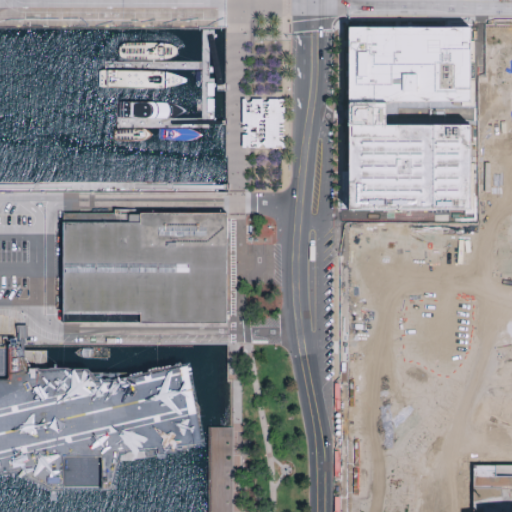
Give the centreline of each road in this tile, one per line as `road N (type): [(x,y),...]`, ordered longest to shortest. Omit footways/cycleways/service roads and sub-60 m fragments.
road 1 (primary): [(328,511),(328,453),(302,270),(325,5)]
road 2 (primary): [(302,120),(286,293),(311,511)]
road 3 (residential): [(7,0),(22,10),(299,4)]
road 4 (residential): [(306,202),(64,201)]
road 5 (residential): [(51,328),(274,334),(290,341)]
road 6 (secondary): [(325,5),(511,5)]
road 7 (residential): [(64,201),(49,215),(51,328)]
